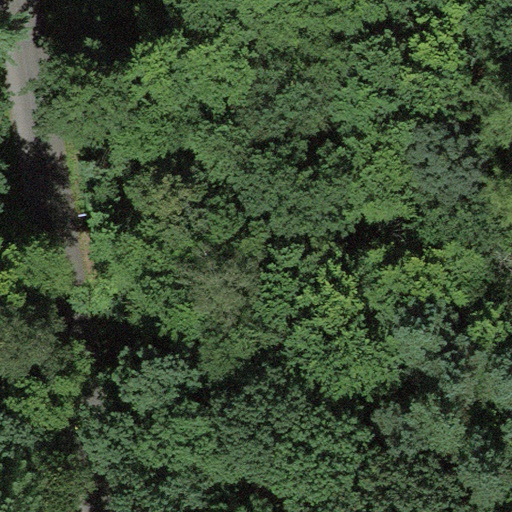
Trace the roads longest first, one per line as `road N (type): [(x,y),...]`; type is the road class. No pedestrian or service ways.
road 1 (track): [(15,31),(511,340)]
road 2 (unclassified): [(93,511),(10,0)]
